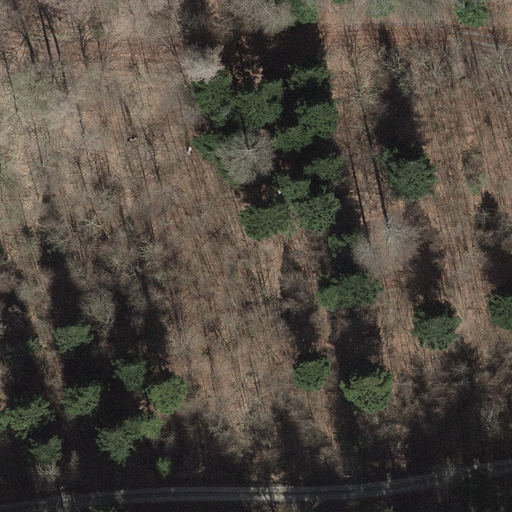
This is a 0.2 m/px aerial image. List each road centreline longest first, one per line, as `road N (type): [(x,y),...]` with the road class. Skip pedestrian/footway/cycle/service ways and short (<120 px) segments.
road 1 (track): [(511,463),(345,490),(124,492),(0,509)]
road 2 (track): [(511,44),(409,31),(144,46),(0,42)]
